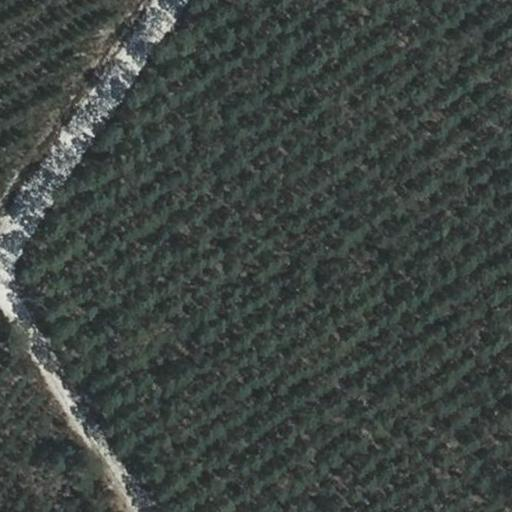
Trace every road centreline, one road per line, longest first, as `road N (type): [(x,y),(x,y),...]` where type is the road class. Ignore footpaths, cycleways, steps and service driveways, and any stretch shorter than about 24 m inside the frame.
road 1 (track): [(0,246),(163,0)]
road 2 (track): [(153,511),(0,278)]
